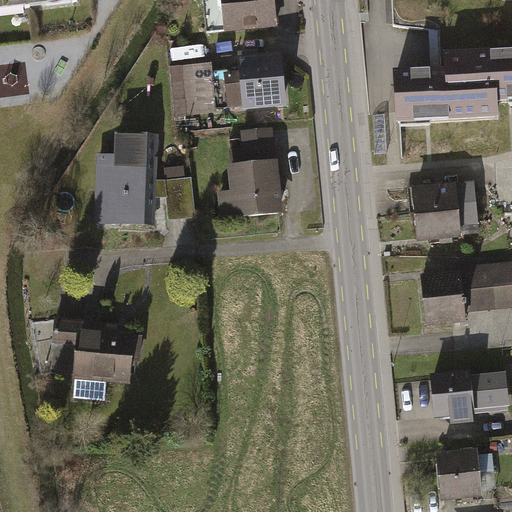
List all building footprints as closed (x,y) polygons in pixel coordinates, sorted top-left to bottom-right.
[(0,0),(0,12),(83,1),(82,0),(0,0)] [(202,0),(206,32),(277,24),(274,0),(202,0)] [(258,47),(238,50),(241,82),(225,83),(228,109),(288,102),(282,50),(259,53),(258,47)] [(511,99),(511,48),(438,52),(439,67),(388,70),(391,122),(494,117),(494,101),(511,99)] [(211,62),(169,67),(175,115),(217,111),(211,62)] [(384,115),(373,115),(376,153),(387,152),(384,115)] [(232,169),(228,170),(231,194),(217,196),(220,224),(281,218),(273,131),(242,134),(243,152),(230,153),(232,169)] [(156,133),(119,132),(118,154),(98,153),(97,222),(155,223),(156,133)] [(164,167),(165,180),(185,178),(184,165),(164,167)] [(165,180),(169,219),(195,216),(191,177),(185,178),(165,180)] [(472,181),(407,187),(413,241),(459,236),(458,224),(477,222),(472,181)] [(511,262),(420,270),(425,325),(464,322),(463,313),(511,308),(511,262)] [(119,322),(54,316),(51,346),(76,348),(73,377),(76,377),(106,380),(129,382),(131,360),(140,361),(142,335),(134,334),(135,329),(118,327),(119,322)] [(467,373),(429,377),(433,418),(446,417),(447,427),(473,425),(472,415),(509,411),(505,373),(467,377),(467,373)] [(106,380),(76,377),(74,397),(104,400),(106,380)] [(475,450),(436,453),(439,499),(478,496),(478,490),(477,472),(494,471),(492,454),(476,455),(475,450)] [(495,489),(494,471),(477,472),(478,490),(495,489)]
